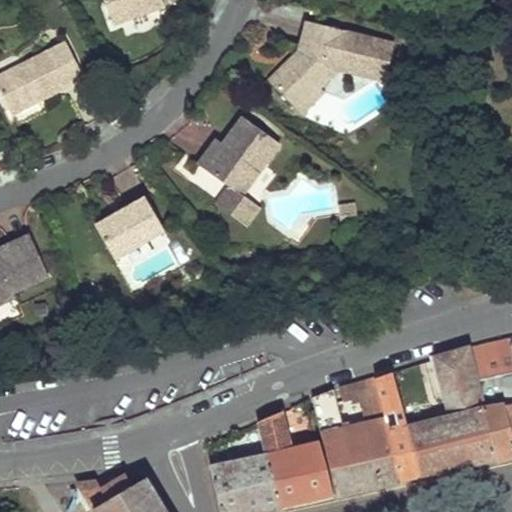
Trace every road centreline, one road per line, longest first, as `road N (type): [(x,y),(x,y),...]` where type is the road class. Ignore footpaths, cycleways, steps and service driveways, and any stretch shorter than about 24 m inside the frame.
road 1 (unclassified): [(511,314),(318,371),(148,440),(0,461)]
road 2 (residential): [(0,199),(75,169),(157,118),(207,61),(240,0)]
